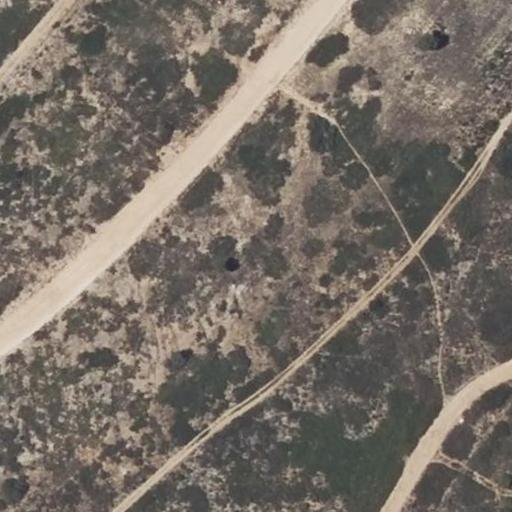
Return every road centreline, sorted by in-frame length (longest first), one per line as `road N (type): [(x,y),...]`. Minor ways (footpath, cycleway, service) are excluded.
road 1 (track): [(306,0),(121,232),(0,331)]
road 2 (track): [(388,511),(465,399),(511,372)]
